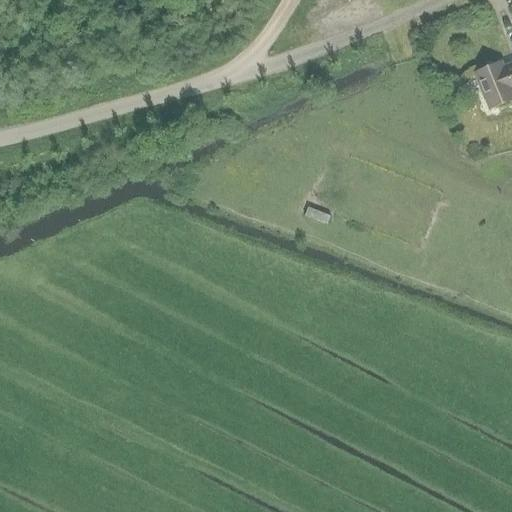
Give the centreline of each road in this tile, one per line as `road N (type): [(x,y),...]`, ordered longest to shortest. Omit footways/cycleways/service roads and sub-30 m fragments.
road 1 (unclassified): [(0,138),(241,70)]
road 2 (residential): [(241,70),(271,67),(438,0)]
